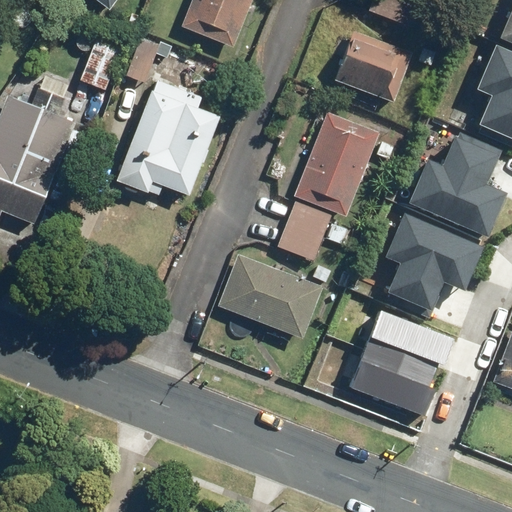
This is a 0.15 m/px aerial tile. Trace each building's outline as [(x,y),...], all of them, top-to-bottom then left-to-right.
[(231,46),(250,0),(189,0),(179,25),(231,46)] [(405,26),(414,6),(399,0),(373,0),(369,11),(405,26)] [(511,0),(510,0),(496,34),(511,40),(511,0)] [(390,103),(410,53),(351,29),(331,80),(390,103)] [(142,82),(157,45),(139,38),(124,75),(142,82)] [(102,89),(118,49),(93,39),(77,79),(102,89)] [(511,47),(493,39),(474,82),(491,90),(477,120),(511,134),(511,47)] [(67,89),(42,79),(35,96),(60,106),(67,89)] [(151,89),(149,88),(113,180),(145,192),(149,180),(185,194),(216,114),(196,107),(200,96),(155,79),(151,89)] [(0,210),(32,223),(73,121),(5,94),(0,107),(0,210)] [(343,216),(377,131),(325,110),(291,195),(343,216)] [(406,197),(485,231),(504,188),(487,181),(501,150),(455,130),(441,161),(425,153),(406,197)] [(311,260),(329,214),(293,200),(275,246),(311,260)] [(482,241),(403,207),(384,250),(401,258),(387,288),(433,308),(446,277),(463,284),(482,241)] [(300,337),(320,284),(235,252),(215,305),(300,337)] [(350,386),(420,412),(450,334),(380,307),(350,386)] [(511,326),(491,380),(511,387),(511,326)]
